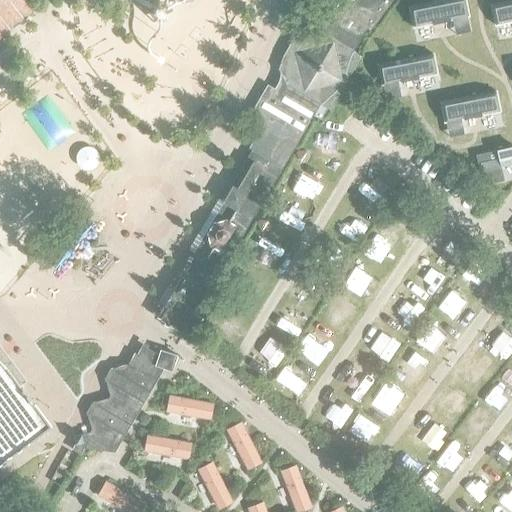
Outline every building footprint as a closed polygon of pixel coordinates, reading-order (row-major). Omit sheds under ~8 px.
[(0,0),(0,36),(34,9),(27,0),(0,0)] [(149,307),(143,315),(146,324),(155,329),(156,328),(161,330),(164,338),(172,336),(175,327),(184,333),(321,102),(329,106),(358,56),(352,53),(366,28),(370,30),(392,0),(320,0),(319,2),(318,6),(319,11),(320,18),(310,35),(304,36),(296,47),(289,59),(285,68),(288,74),(282,88),(271,82),(251,115),(271,127),(264,138),(256,151),(248,164),(235,156),(219,182),(234,190),(189,266),(161,309),(158,314),(149,307)] [(465,0),(437,0),(408,6),(412,28),(469,15),(465,0)] [(511,0),(506,0),(490,4),(494,25),(511,21),(511,0)] [(433,52),(376,63),(381,85),(438,74),(433,52)] [(497,90),(440,100),(444,122),(501,111),(497,90)] [(511,146),(475,155),(479,171),(511,163),(511,146)] [(75,445),(72,449),(76,451),(83,447),(114,451),(162,369),(172,372),(177,355),(161,350),(160,356),(147,348),(139,352),(133,367),(113,372),(109,380),(114,392),(109,402),(95,406),(91,414),(94,424),(88,433),(73,436),(74,441),(75,445)] [(0,358),(0,463),(51,425),(0,358)] [(212,414),(214,397),(170,393),(168,410),(212,414)] [(242,416),(226,423),(244,464),(259,457),(242,416)] [(190,454),(192,437),(148,433),(146,449),(190,454)] [(213,457),(197,464),(215,504),(230,498),(213,457)] [(295,459),(280,465),(297,506),(313,499),(295,459)] [(108,477),(100,492),(135,511),(139,511),(144,504),(147,499),(108,477)] [(270,511),(264,497),(248,503),(251,511),(270,511)] [(347,511),(343,501),(327,507),(329,511),(347,511)]
